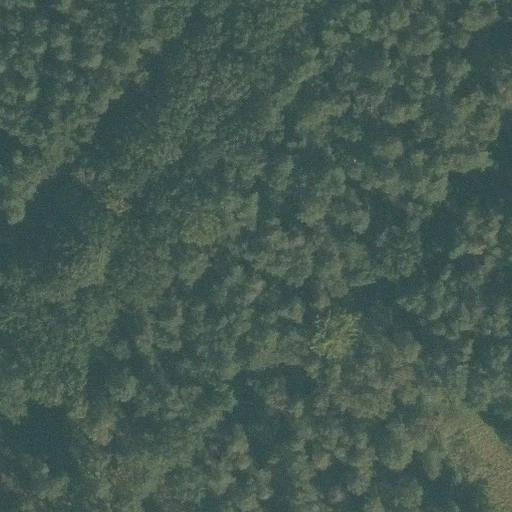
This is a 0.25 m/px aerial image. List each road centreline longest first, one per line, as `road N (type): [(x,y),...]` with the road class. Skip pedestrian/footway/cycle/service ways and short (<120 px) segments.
road 1 (track): [(511,104),(168,440)]
road 2 (track): [(55,327),(265,0)]
road 3 (track): [(237,511),(55,327)]
